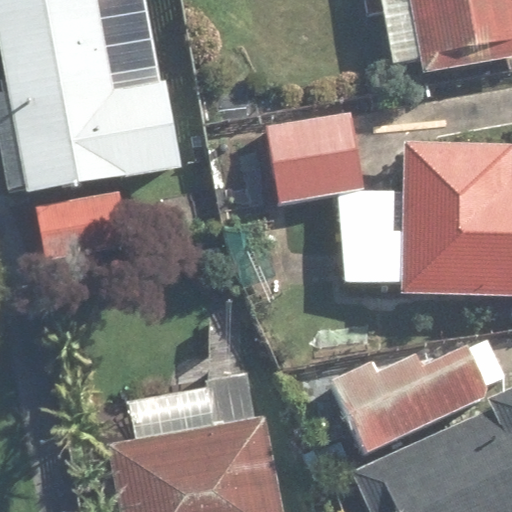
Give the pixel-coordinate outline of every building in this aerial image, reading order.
[(0,25),(28,199),(183,174),(168,83),(160,84),(146,0),(6,0),(0,1),(0,25)] [(511,0),(411,0),(428,84),(511,68),(511,0)] [(354,116),(260,134),(275,209),(369,190),(354,116)] [(393,201),(346,200),(345,289),(398,290),(398,302),(511,303),(511,144),(405,143),(404,235),(392,235),(393,201)] [(511,511),(511,392),(496,400),(472,348),(428,369),(420,353),(339,392),(395,511),(511,511)] [(251,420),(244,380),(125,403),(133,443),(113,447),(125,511),(285,511),(267,417),(251,420)]
